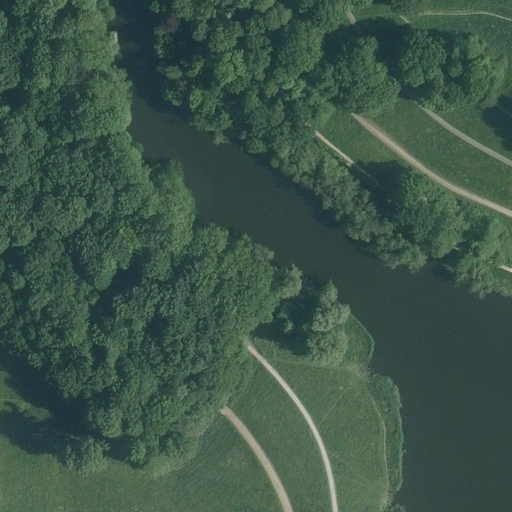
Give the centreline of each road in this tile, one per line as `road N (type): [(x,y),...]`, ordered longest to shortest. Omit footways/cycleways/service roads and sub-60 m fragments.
road 1 (unknown): [(289,511),(254,442),(210,390),(0,248)]
road 2 (unknown): [(511,214),(426,171),(364,122),(300,0)]
